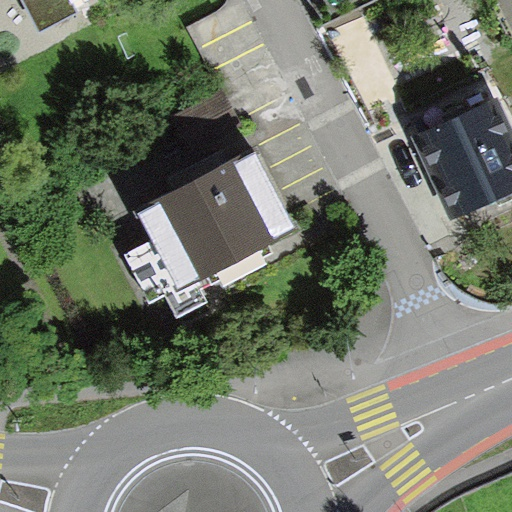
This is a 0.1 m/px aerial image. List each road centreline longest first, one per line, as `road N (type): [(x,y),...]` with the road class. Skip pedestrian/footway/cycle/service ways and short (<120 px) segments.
road 1 (secondary): [(306,485),(266,442),(239,429),(180,424),(126,446),(104,466),(80,511)]
road 2 (secondary): [(306,485),(511,384)]
